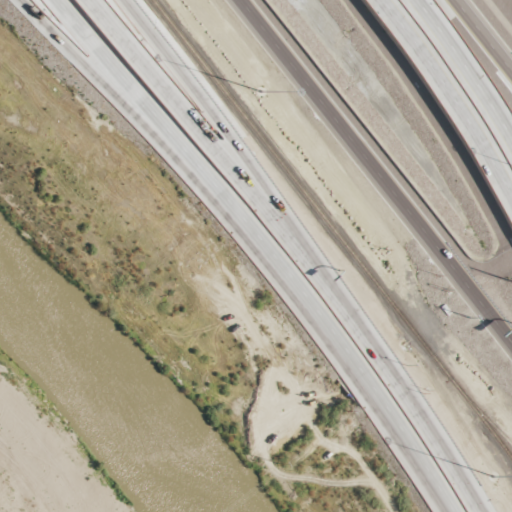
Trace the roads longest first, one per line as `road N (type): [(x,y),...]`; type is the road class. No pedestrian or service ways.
road 1 (primary): [(237,0),(511,342)]
road 2 (motorway): [(332,294),(91,0)]
road 3 (motorway): [(332,294),(120,0)]
road 4 (motorway): [(243,227),(452,511)]
road 5 (motorway): [(20,0),(243,227)]
road 6 (motorway): [(56,0),(243,227)]
road 7 (motorway): [(478,511),(332,294)]
road 8 (motorway): [(379,0),(511,202)]
road 9 (motorway): [(511,140),(416,0)]
